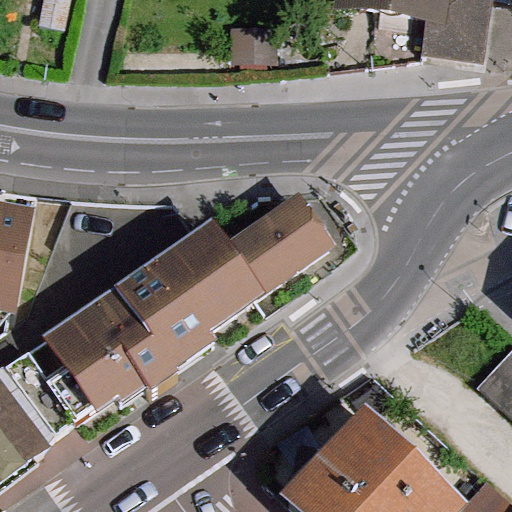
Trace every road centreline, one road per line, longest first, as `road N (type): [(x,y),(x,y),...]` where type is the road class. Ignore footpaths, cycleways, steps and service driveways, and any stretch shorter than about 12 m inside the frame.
road 1 (residential): [(469,178),(436,149),(406,139),(134,143),(0,127)]
road 2 (tertiary): [(157,468),(378,306),(469,178)]
